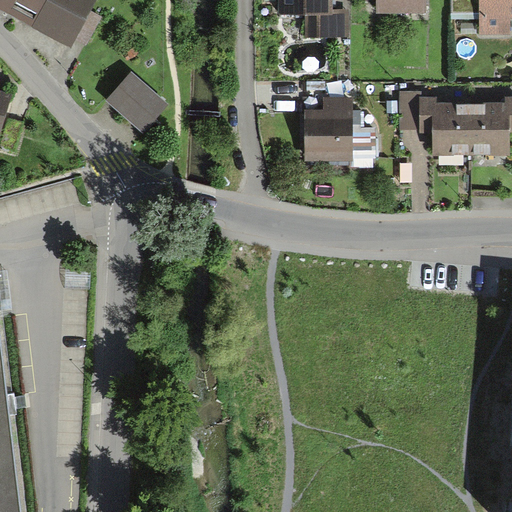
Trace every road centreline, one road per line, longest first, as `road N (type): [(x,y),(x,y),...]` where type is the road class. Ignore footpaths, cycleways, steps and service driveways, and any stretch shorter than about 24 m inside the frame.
road 1 (residential): [(134,199),(123,219),(114,511)]
road 2 (residential): [(253,216),(392,232),(511,233)]
road 3 (residential): [(253,216),(245,0)]
road 4 (residential): [(0,35),(134,199)]
road 5 (residential): [(134,199),(156,190),(253,216)]
